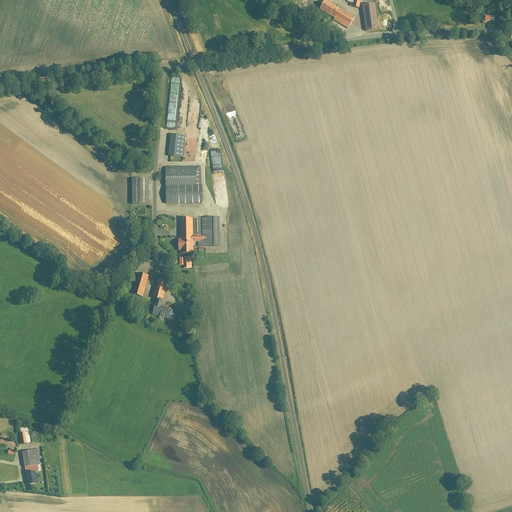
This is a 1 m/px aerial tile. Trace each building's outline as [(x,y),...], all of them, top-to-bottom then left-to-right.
[(340,0),(340,3),(358,8),(360,1),(358,0),(340,0)] [(347,30),(354,18),(324,1),(317,13),(347,30)] [(378,30),(374,3),(361,5),(364,32),(378,30)] [(184,159),(186,137),(171,135),(169,158),(184,159)] [(197,135),(197,146),(208,147),(208,136),(197,135)] [(197,167),(165,167),(166,205),(203,204),(203,186),(198,186),(197,167)] [(148,205),(148,179),(132,180),(132,206),(148,205)] [(220,218),(179,218),(179,256),(194,255),(194,248),(220,247),(220,218)] [(191,258),(179,258),(179,266),(184,266),(184,269),(192,269),(191,258)] [(143,298),(149,277),(137,274),(132,295),(143,298)] [(169,282),(157,279),(151,299),(157,301),(152,316),(169,321),(170,319),(174,320),(176,312),(172,310),(162,307),(169,282)] [(42,442),(41,431),(32,432),(32,442),(42,442)] [(17,436),(18,446),(29,444),(27,434),(17,436)] [(34,488),(33,474),(34,474),(33,467),(38,467),(36,451),(20,453),(22,469),(23,469),(24,474),(22,474),(24,489),(34,488)]
